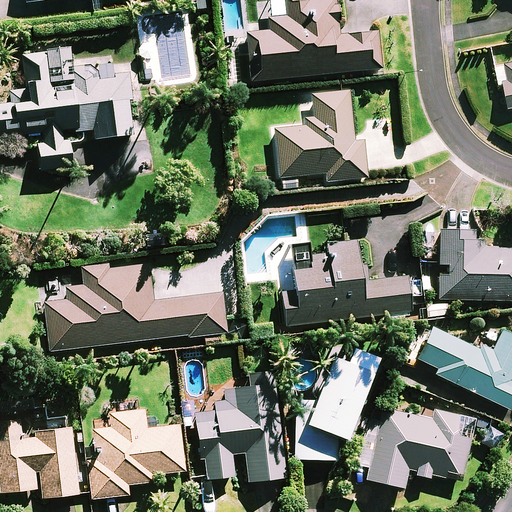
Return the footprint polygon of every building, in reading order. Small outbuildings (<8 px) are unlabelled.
[(341,36),(337,0),(285,0),(287,16),(269,18),(270,31),(248,33),(252,82),(383,69),(379,32),(341,36)] [(43,142),(39,142),(41,171),(72,168),(70,139),(64,140),(63,132),(69,131),(94,129),(95,139),(134,136),(128,75),(111,77),(96,78),(95,66),(83,67),(73,68),(71,50),(24,54),(27,89),(0,91),(0,121),(4,121),(5,131),(19,130),(19,136),(42,134),(43,142)] [(511,61),(495,63),(498,82),(504,81),(507,109),(511,108),(511,61)] [(355,142),(349,90),(312,94),(315,124),(274,129),(279,178),(326,173),(327,182),(367,178),(363,141),(355,142)] [(511,247),(474,246),(475,232),(441,231),(440,264),(449,264),(448,275),(440,274),(439,298),(511,301),(511,247)] [(358,239),(292,246),(296,290),(281,292),(285,326),(410,312),(410,304),(407,277),(363,282),(358,239)] [(153,300),(150,263),(83,270),(84,285),(67,286),(68,300),(45,302),(49,350),(227,332),(223,293),(153,300)] [(491,355),(433,328),(419,360),(438,369),(435,375),(510,409),(511,405),(511,336),(501,332),(491,355)] [(295,459),(339,461),(338,437),(347,440),(379,359),(353,349),(347,363),(334,358),(317,401),(293,401),(295,459)] [(286,477),(274,370),(249,373),(251,388),(228,390),(217,403),(218,411),(195,414),(200,459),(204,459),(207,479),(235,476),(232,454),(245,452),(249,482),(286,477)] [(431,409),(428,420),(384,409),(381,423),(370,420),(356,476),(405,489),(409,472),(444,481),(446,472),(462,476),(471,440),(476,420),(431,409)] [(147,429),(145,410),(109,414),(111,427),(94,429),(97,451),(87,452),(93,499),(129,495),(128,485),(164,481),(163,473),(185,471),(180,425),(147,429)] [(22,438),(21,421),(0,422),(0,492),(48,489),(49,497),(78,495),(73,429),(32,432),(33,438),(22,438)]
